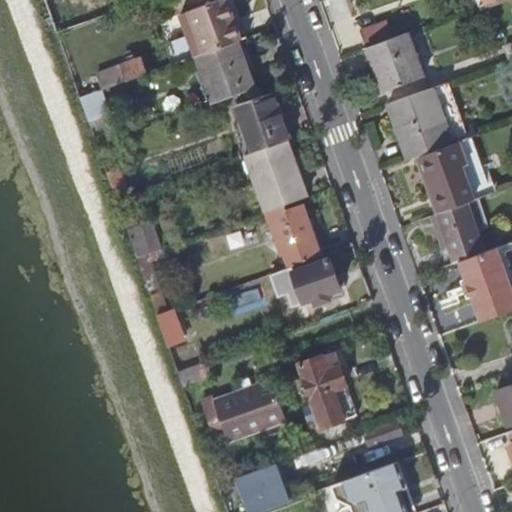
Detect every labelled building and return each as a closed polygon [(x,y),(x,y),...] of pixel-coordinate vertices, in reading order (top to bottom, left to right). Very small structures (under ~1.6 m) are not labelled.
[(79,8),(76,0),(43,0),(51,19),(79,8)] [(231,12),(226,0),(212,0),(181,11),(196,54),(236,39),(240,38),(231,12)] [(84,22),(79,8),(51,19),(55,32),(84,22)] [(247,35),(238,10),(231,12),(240,38),(247,35)] [(392,38),(386,22),(358,32),(364,48),(366,47),(392,38)] [(423,76),(407,32),(392,38),(366,47),(382,91),(423,76)] [(96,81),(81,38),(65,43),(75,70),(70,71),(75,88),(96,81)] [(254,87),(236,39),(196,54),(213,101),(254,87)] [(102,89),(147,72),(141,56),(121,64),(123,69),(99,78),(102,89)] [(452,143),(433,87),(387,103),(396,127),(400,125),(412,158),(422,154),(452,143)] [(290,138),(280,108),(277,109),(271,91),(236,104),(253,151),(286,139),(290,138)] [(306,195),(286,139),(253,151),(246,154),(266,210),(284,203),(306,195)] [(468,163),(460,141),(452,143),(422,154),(434,189),(429,191),(437,213),(464,203),(474,199),(463,164),(468,163)] [(128,192),(119,167),(105,172),(114,197),(128,192)] [(320,254),(302,203),(286,208),(284,203),(266,210),(265,211),(277,245),(281,244),(289,266),(320,254)] [(482,252),(464,203),(437,213),(436,213),(454,262),(459,260),(482,252)] [(149,253),(139,225),(126,230),(136,258),(146,254),(149,253)] [(511,309),(511,291),(496,247),(482,252),(459,260),(466,279),(472,296),(481,321),(511,309)] [(166,310),(146,254),(136,258),(156,314),(166,310)] [(344,285),(340,273),(335,275),(328,255),(297,266),(308,297),(318,294),(320,299),(335,294),(333,289),(344,285)] [(472,296),(466,279),(460,281),(466,298),(472,296)] [(182,339),(171,309),(166,310),(156,314),(167,345),(182,339)] [(357,415),(334,351),(299,363),(323,427),(357,415)] [(212,375),(206,360),(176,371),(181,386),(212,375)] [(285,420),(270,379),(211,400),(225,441),(285,420)] [(511,421),(511,384),(495,390),(506,424),(511,421)] [(402,435),(397,420),(362,433),(368,447),(402,435)] [(405,511),(397,488),(405,485),(396,461),(332,485),(337,499),(351,505),(353,511),(405,511)] [(287,501),(272,463),(234,477),(246,511),(257,511),(279,504),(287,501)] [(414,511),(405,485),(397,488),(405,511),(414,511)]
